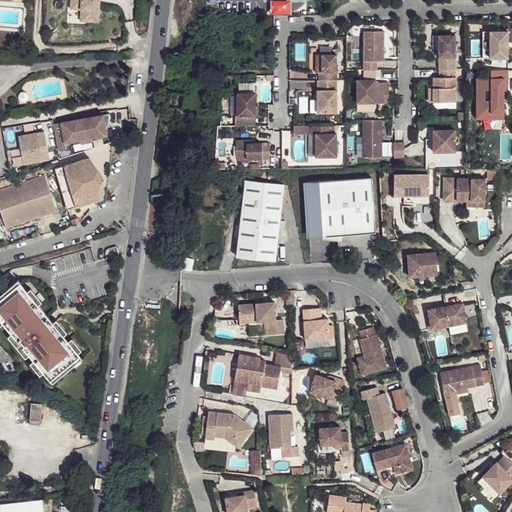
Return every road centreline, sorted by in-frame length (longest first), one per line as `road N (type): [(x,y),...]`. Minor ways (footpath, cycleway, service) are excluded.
road 1 (secondary): [(161,0),(98,511)]
road 2 (residential): [(280,117),(283,34),(292,26),(333,24),(357,8),(407,7)]
